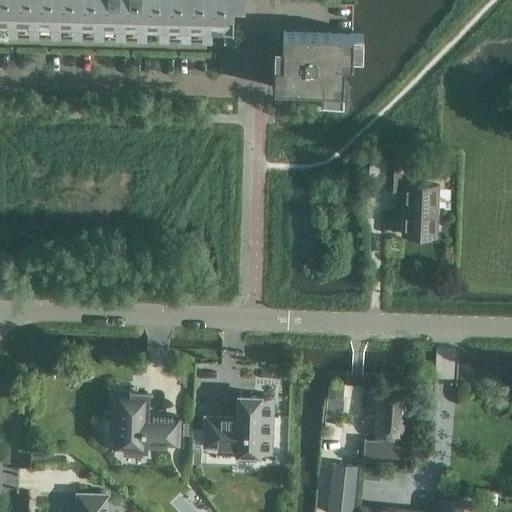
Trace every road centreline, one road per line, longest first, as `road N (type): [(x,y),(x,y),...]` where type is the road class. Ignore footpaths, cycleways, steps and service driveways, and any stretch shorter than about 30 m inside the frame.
road 1 (residential): [(0,78),(261,84),(263,0)]
road 2 (unclassified): [(511,330),(255,321)]
road 3 (unclassified): [(0,317),(255,321)]
